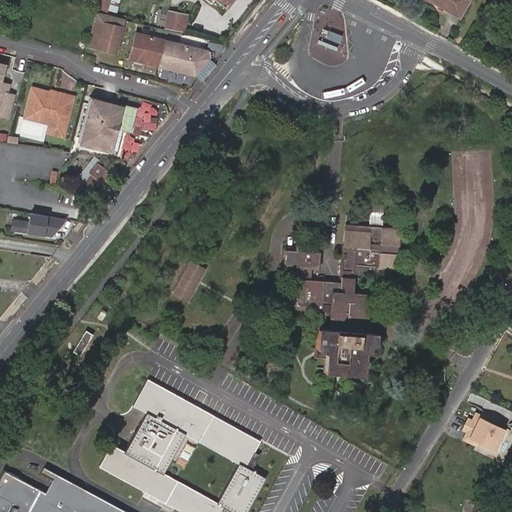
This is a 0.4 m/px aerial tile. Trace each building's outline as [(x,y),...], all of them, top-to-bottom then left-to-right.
[(109,0),(99,0),(97,9),(106,12),(109,0)] [(433,0),(462,16),(471,0),(433,0)] [(186,30),(189,12),(160,7),(157,25),(186,30)] [(97,12),(88,45),(115,51),(124,19),(97,12)] [(205,49),(136,31),(129,58),(195,74),(207,58),(205,49)] [(0,90),(0,112),(9,115),(15,92),(8,91),(10,82),(1,80),(6,62),(0,61),(0,89),(0,90)] [(142,72),(144,66),(135,64),(134,70),(142,72)] [(51,90),(33,85),(26,115),(50,121),(67,126),(75,94),(59,89),(58,94),(51,92),(52,90),(51,90)] [(132,130),(139,105),(114,99),(114,100),(91,94),(79,140),(111,148),(111,147),(119,149),(124,128),(132,130)] [(67,126),(50,121),(48,130),(65,134),(67,126)] [(124,154),(141,154),(141,135),(124,135),(124,154)] [(115,167),(102,156),(89,171),(92,174),(85,182),(95,190),(101,182),(103,183),(112,174),(111,173),(115,167)] [(19,182),(3,179),(7,160),(0,158),(0,182),(18,185),(19,182)] [(47,166),(7,160),(3,179),(19,182),(18,185),(26,187),(25,193),(42,196),(47,166)] [(101,182),(95,190),(96,191),(103,183),(101,182)] [(57,195),(54,206),(71,211),(74,200),(57,195)] [(9,230),(57,235),(59,214),(25,211),(25,217),(10,216),(9,230)] [(330,346),(328,370),(363,372),(364,350),(373,350),(380,268),(396,269),(399,229),(346,225),(342,283),(310,281),(311,266),(317,266),(318,253),(313,253),(313,244),(299,242),(298,252),(287,251),(286,264),(297,264),(295,290),(290,289),(288,306),(322,308),(320,345),(330,346)] [(188,301),(205,269),(192,262),(175,293),(188,301)] [(164,472),(185,434),(199,408),(148,380),(134,405),(147,412),(125,453),(112,446),(101,466),(152,494),(164,472)] [(260,442),(199,408),(185,434),(238,463),(217,501),(164,472),(152,494),(185,511),(227,511),(229,510),(232,511),(246,511),(266,478),(262,476),(268,465),(257,459),(260,455),(254,452),(260,442)] [(508,431),(479,418),(470,438),(499,451),(508,431)] [(125,511),(43,468),(40,474),(52,481),(110,511),(125,511)] [(110,511),(52,481),(45,494),(4,472),(0,478),(0,511),(110,511)]
